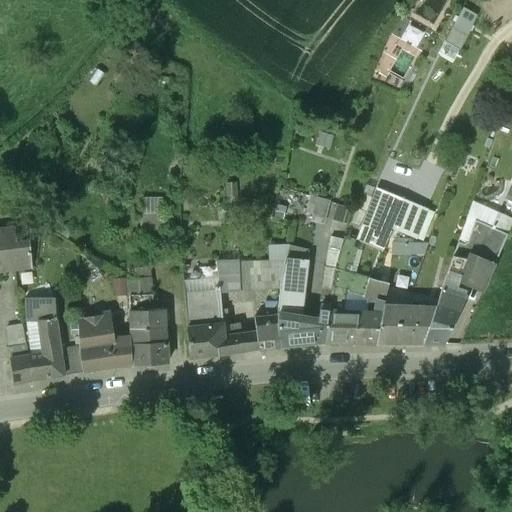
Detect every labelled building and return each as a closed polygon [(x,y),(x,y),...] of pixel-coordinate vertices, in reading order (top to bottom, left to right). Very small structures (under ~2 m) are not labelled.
[(459,49),(477,15),(462,8),(445,42),(459,49)] [(359,243),(381,251),(390,229),(401,199),(379,191),(359,243)] [(309,195),(306,212),(345,218),(348,201),(309,195)] [(401,199),(390,229),(414,238),(426,208),(401,199)] [(497,230),(507,234),(511,222),(503,218),(497,230)] [(436,307),(423,344),(443,344),(464,296),(457,293),(457,292),(455,291),(459,282),(482,292),(494,264),(481,261),(495,229),(474,220),(467,242),(463,244),(458,242),(446,273),(436,307)] [(60,223),(56,230),(68,237),(72,231),(60,223)] [(481,261),(494,264),(507,234),(497,230),(495,229),(481,261)] [(338,260),(342,244),(344,235),(329,231),(325,257),(338,260)] [(0,267),(4,266),(7,280),(17,278),(15,268),(32,264),(26,239),(3,244),(0,232),(0,267)] [(391,243),(391,254),(425,253),(427,242),(391,243)] [(351,246),(342,244),(338,260),(347,262),(351,246)] [(286,261),(283,271),(304,274),(306,260),(286,257),(286,261)] [(283,271),(286,261),(239,262),(240,290),(280,288),(280,286),(283,271)] [(135,279),(150,278),(149,267),(135,269),(135,279)] [(366,277),(336,268),(333,288),(363,296),(366,277)] [(277,313),(299,317),(304,274),(283,271),(280,286),(280,288),(277,313)] [(388,283),(366,277),(363,296),(383,301),(388,283)] [(129,295),(150,294),(150,278),(135,279),(128,280),(129,295)] [(130,311),(151,310),(150,294),(129,295),(130,311)] [(227,354),(258,349),(256,327),(222,332),(219,294),(183,297),(189,358),(227,354)] [(39,321),(55,320),(54,316),(53,297),(40,298),(34,298),(26,299),(26,322),(39,321)] [(315,325),(327,327),(330,310),(330,305),(319,304),(315,325)] [(376,343),(423,344),(436,307),(382,304),(376,343)] [(131,344),(165,342),(164,310),(151,310),(130,311),(131,333),(131,344)] [(356,343),(361,312),(341,312),(330,310),(327,327),(325,342),(356,343)] [(80,351),(83,372),(132,364),(131,344),(131,333),(112,336),(109,312),(78,316),(78,336),(80,351)] [(376,343),(380,313),(361,312),(356,343),(376,343)] [(295,345),(297,330),(299,317),(277,313),(276,317),(280,346),(295,345)] [(280,346),(276,317),(254,317),(256,327),(258,349),(274,347),(280,346)] [(42,353),(27,356),(31,380),(62,376),(59,354),(55,320),(39,321),(42,353)] [(8,348),(25,345),(21,325),(6,327),(8,348)] [(295,345),(325,342),(327,327),(315,325),(313,328),(297,330),(295,345)] [(166,363),(165,342),(131,344),(132,364),(166,363)] [(9,355),(27,352),(25,345),(8,348),(9,355)] [(59,354),(62,376),(83,372),(80,351),(59,354)] [(27,356),(27,352),(9,355),(14,382),(31,380),(27,356)]
